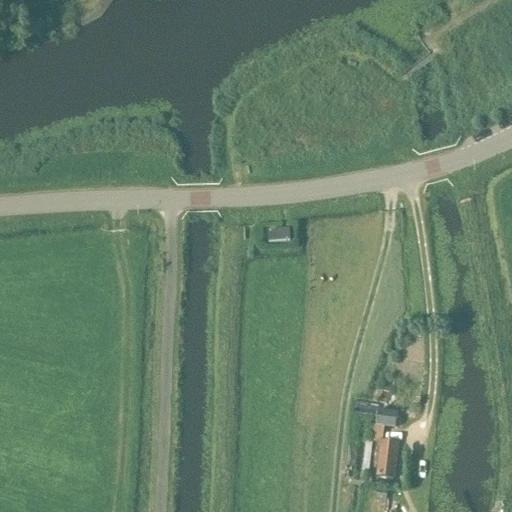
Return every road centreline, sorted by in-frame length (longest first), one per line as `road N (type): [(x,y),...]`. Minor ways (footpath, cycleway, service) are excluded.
road 1 (tertiary): [(0,206),(325,188),(463,161),(511,139)]
road 2 (track): [(406,173),(414,205),(388,213),(347,383),(333,511)]
